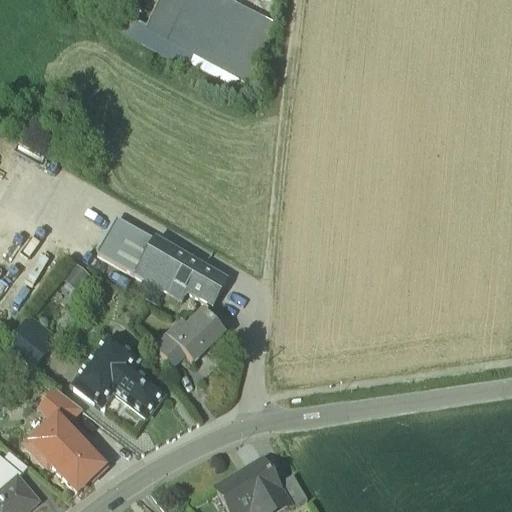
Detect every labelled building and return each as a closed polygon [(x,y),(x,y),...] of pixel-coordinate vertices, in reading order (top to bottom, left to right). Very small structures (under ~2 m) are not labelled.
[(162,51),(186,0),(162,0),(148,30),(124,19),(114,38),(170,65),(174,57),(162,51)] [(273,28),(215,0),(186,0),(162,51),(174,57),(170,65),(186,72),(189,65),(254,99),(259,88),(246,84),(273,28)] [(225,288),(115,227),(97,259),(181,307),(186,299),(211,313),(225,288)] [(197,324),(188,315),(176,327),(180,332),(181,331),(185,336),(197,324)] [(197,324),(185,336),(181,331),(180,332),(167,344),(187,365),(191,370),(223,340),(202,318),(197,324)] [(50,340),(27,323),(21,332),(43,348),(50,340)] [(43,348),(21,332),(6,352),(33,373),(49,352),(43,348)] [(187,365),(167,344),(157,354),(177,374),(187,365)] [(137,370),(107,347),(72,393),(103,416),(115,401),(145,424),(162,402),(130,378),(137,370)] [(80,414),(54,395),(42,412),(53,423),(61,432),(80,414)] [(61,432),(53,423),(24,451),(48,476),(51,472),(75,497),(90,483),(95,488),(110,474),(93,456),(89,460),(61,432)] [(27,473),(8,458),(4,463),(1,467),(19,482),(27,473)] [(16,484),(19,482),(1,467),(4,463),(1,460),(0,460),(0,497),(0,498),(16,484)] [(261,465),(241,478),(230,484),(231,484),(214,494),(225,511),(251,511),(252,511),(284,511),(287,511),(288,510),(275,488),(261,465)] [(290,511),(305,503),(291,479),(275,488),(288,510),(287,511),(290,511)] [(0,498),(0,497),(0,511),(31,511),(36,508),(16,484),(0,498)]
